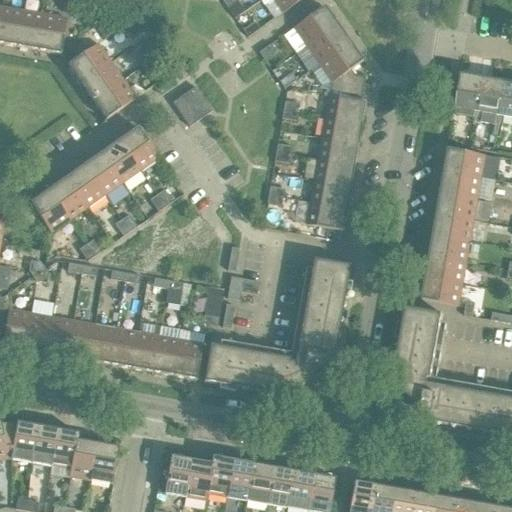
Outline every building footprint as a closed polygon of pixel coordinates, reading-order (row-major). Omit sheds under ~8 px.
[(239,1),(238,0),(225,0),(222,2),(227,10),(239,1)] [(302,0),(272,0),(282,14),(302,0)] [(0,46),(16,49),(22,12),(0,8),(0,9),(0,46)] [(336,27),(323,8),(292,29),(306,48),(336,27)] [(37,53),(44,16),(22,12),(16,49),(37,53)] [(62,45),(66,20),(44,16),(37,53),(59,56),(62,60),(74,51),(71,46),(62,45)] [(260,30),(254,23),(242,31),(247,39),(260,30)] [(318,66),(349,45),(336,27),(306,48),(318,66)] [(150,47),(145,40),(133,48),(138,55),(150,47)] [(79,85),(110,64),(97,45),(79,58),(74,51),(62,60),(79,85)] [(263,61),(275,52),(270,45),(258,54),(263,61)] [(360,102),(364,79),(354,77),(350,71),(361,63),(349,45),(318,66),(330,83),(328,95),(323,94),(323,96),(360,102)] [(122,81),(110,64),(79,85),(92,103),(122,81)] [(158,84),(170,76),(165,68),(153,77),(158,84)] [(295,81),(290,74),(278,83),(283,90),(295,81)] [(478,113),(484,80),(462,76),(455,115),(473,118),(473,123),(480,125),(482,114),(478,113)] [(499,117),(505,84),(484,80),(478,113),(482,114),(496,116),(494,127),(502,128),(504,118),(499,117)] [(135,100),(122,81),(92,103),(105,121),(135,100)] [(511,119),(511,84),(505,84),(499,117),(504,118),(511,119)] [(212,112),(195,88),(172,104),(189,128),(212,112)] [(361,125),(364,103),(360,102),(323,96),(323,97),(328,98),(324,119),(361,125)] [(297,114),(298,106),(284,103),(282,111),(297,114)] [(296,123),(297,114),(282,111),(281,120),(296,123)] [(357,146),(361,125),(324,119),(320,140),(357,146)] [(500,139),(502,128),(494,127),(492,138),(500,139)] [(158,159),(142,137),(137,129),(118,142),(139,172),(158,159)] [(353,168),(357,146),(320,140),(317,161),(353,168)] [(139,172),(118,142),(101,154),(122,185),(139,172)] [(290,156),(291,148),(276,146),(275,154),(290,156)] [(481,180),(485,157),(449,151),(445,173),(481,180)] [(122,185),(101,154),(83,166),(105,197),(122,185)] [(288,165),(290,156),(275,154),(273,162),(288,165)] [(349,189),(353,168),(317,161),(313,182),(349,189)] [(105,197),(83,166),(65,179),(86,209),(105,197)] [(478,201),(481,180),(445,173),(441,194),(478,201)] [(86,209),(65,179),(47,192),(68,222),(86,209)] [(346,210),(349,189),(313,182),(309,204),(346,210)] [(282,199),(283,191),(269,188),(267,196),(282,199)] [(172,203),(163,191),(156,196),(165,208),(172,203)] [(68,222),(47,192),(29,204),(50,235),(68,222)] [(474,222),(478,201),(441,194),(437,216),(474,222)] [(165,208),(156,196),(149,201),(158,213),(165,208)] [(281,208),(282,199),(267,196),(266,205),(281,208)] [(342,233),(346,210),(309,204),(305,226),(342,233)] [(13,226),(25,217),(20,211),(8,219),(13,226)] [(136,228),(128,216),(121,221),(129,233),(136,228)] [(470,243),(474,222),(437,216),(434,237),(470,243)] [(129,233),(121,221),(114,226),(122,238),(129,233)] [(466,265),(470,243),(434,237),(430,259),(466,265)] [(101,253),(95,245),(92,241),(85,246),(94,258),(101,253)] [(94,258),(85,246),(78,251),(87,263),(94,258)] [(227,272),(234,273),(238,250),(230,249),(227,272)] [(463,286),(466,265),(430,259),(426,279),(463,286)] [(332,362),(343,300),(349,268),(312,261),(294,364),(288,363),(288,361),(209,347),(203,383),(282,397),(283,394),(290,395),(327,369),(328,362),(332,362)] [(44,269),(40,264),(30,262),(28,272),(32,277),(44,269)] [(80,276),(81,267),(68,264),(66,273),(80,276)] [(95,278),(96,270),(81,267),(80,276),(95,278)] [(46,285),(48,275),(44,269),(32,277),(35,283),(46,285)] [(123,283),(125,274),(111,272),(109,281),(123,283)] [(138,286),(139,277),(125,274),(123,283),(138,286)] [(240,294),(256,297),(258,283),(230,279),(226,300),(238,302),(240,294)] [(459,308),(463,286),(426,279),(422,302),(459,308)] [(166,291),(167,282),(153,280),(152,288),(166,291)] [(181,293),(182,285),(167,282),(166,291),(181,293)] [(472,319),(475,304),(466,303),(464,317),(472,319)] [(221,329),(230,330),(234,307),(225,306),(221,329)] [(431,380),(441,325),(443,316),(406,310),(395,373),(398,374),(397,381),(423,419),(431,420),(430,423),(511,437),(511,400),(428,385),(429,379),(431,380)] [(23,352),(30,315),(7,311),(1,348),(23,352)] [(511,326),(511,317),(492,314),(491,322),(511,326)] [(44,355),(51,319),(30,315),(23,352),(44,355)] [(217,328),(218,319),(203,317),(202,326),(217,328)] [(66,359),(73,323),(51,319),(44,355),(66,359)] [(87,363),(93,326),(73,323),(66,359),(87,363)] [(109,367),(115,330),(93,326),(87,363),(109,367)] [(130,371),(137,334),(115,330),(109,367),(130,371)] [(151,374),(158,338),(137,334),(130,371),(151,374)] [(173,378),(179,342),(158,338),(151,374),(173,378)] [(195,382),(202,346),(179,342),(173,378),(195,382)] [(11,461),(17,424),(16,424),(15,425),(0,425),(0,462),(6,461),(10,461),(11,461)] [(31,464),(37,428),(17,424),(11,461),(31,464)] [(51,468),(57,432),(37,428),(31,464),(51,468)] [(69,479),(78,435),(57,432),(51,468),(69,471),(68,478),(69,479)] [(89,482),(95,446),(77,442),(78,435),(69,479),(89,482)] [(111,486),(117,449),(95,446),(89,482),(111,486)] [(184,499),(191,462),(170,459),(169,463),(161,462),(157,486),(165,487),(163,495),(184,499)] [(226,499),(232,463),(211,459),(210,466),(211,466),(206,495),(207,495),(226,499)] [(211,466),(210,466),(191,462),(184,499),(206,502),(207,495),(206,495),(211,466)] [(246,502),(252,466),(232,463),(226,499),(246,502)] [(266,506),(273,470),(252,466),(246,502),(266,506)] [(286,509),(293,473),(273,470),(266,506),(286,509)] [(301,511),(307,511),(313,477),(293,473),(286,509),(301,511)] [(328,511),(334,480),(313,477),(307,511),(328,511)] [(369,511),(374,487),(353,484),(348,511),(369,511)] [(390,511),(394,491),(374,487),(369,511),(390,511)] [(411,511),(414,494),(394,491),(390,511),(411,511)] [(432,511),(434,498),(414,494),(411,511),(432,511)] [(452,511),(455,502),(434,498),(432,511),(452,511)] [(20,511),(25,511),(27,502),(17,500),(15,511),(20,511)] [(36,511),(37,504),(27,502),(25,511),(36,511)] [(473,511),(475,505),(455,502),(452,511),(473,511)]
